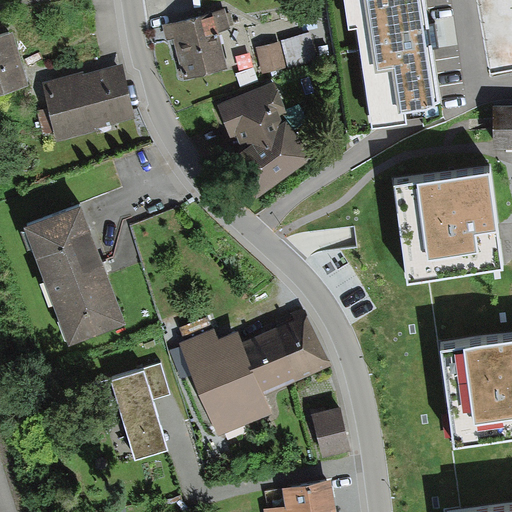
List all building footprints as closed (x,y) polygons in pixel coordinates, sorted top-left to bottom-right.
[(366,0),(383,108),(441,99),(426,0),(366,0)] [(511,0),(475,0),(490,75),(511,70),(511,0)] [(183,75),(229,64),(220,28),(230,25),(229,23),(235,22),(231,9),(227,10),(225,5),(214,8),(213,7),(161,20),(166,39),(174,37),(183,75)] [(0,85),(29,77),(14,24),(0,27),(0,85)] [(318,58),(310,29),(282,37),(289,66),(318,58)] [(256,45),(263,71),(287,65),(281,39),(256,45)] [(97,125),(137,114),(123,60),(84,70),(84,67),(42,78),(49,105),(38,108),(44,131),(55,128),(57,137),(97,127),(97,125)] [(275,77),(217,99),(231,133),(237,131),(239,136),(241,138),(244,137),(247,136),(249,140),(229,154),(257,192),(314,151),(288,115),(275,77)] [(300,101),(287,106),(296,126),(305,121),(307,116),(300,101)] [(493,142),(511,142),(511,102),(493,103),(493,142)] [(490,164),(391,177),(404,279),(504,266),(490,164)] [(70,334),(128,312),(82,192),(24,214),(70,334)] [(261,389),(329,360),(308,310),(244,337),(239,324),(219,332),(215,323),(179,338),(180,342),(169,347),(181,375),(195,370),(220,428),(269,408),(261,389)] [(511,436),(511,331),(437,342),(452,445),(511,436)] [(161,359),(144,364),(154,396),(171,391),(161,359)] [(144,364),(144,363),(112,373),(112,374),(94,380),(100,400),(118,395),(136,453),(168,443),(154,396),(144,364)] [(323,453),(351,446),(341,402),(312,409),(323,453)] [(343,511),(343,510),(337,511),(331,474),(284,482),(288,501),(264,505),(265,511),(343,511)] [(511,511),(511,501),(443,511),(442,511),(511,511)]
